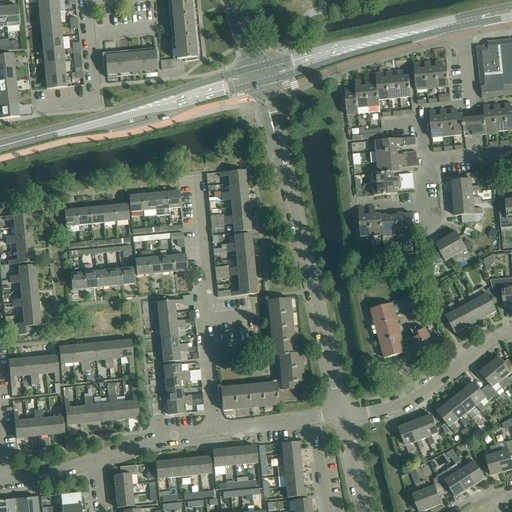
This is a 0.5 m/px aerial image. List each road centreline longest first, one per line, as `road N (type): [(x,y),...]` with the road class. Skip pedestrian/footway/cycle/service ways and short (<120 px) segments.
road 1 (residential): [(343,415),(258,76)]
road 2 (tertiary): [(0,147),(258,76)]
road 3 (residential): [(213,431),(198,173)]
road 4 (tertiary): [(258,76),(461,23)]
road 5 (residential): [(511,331),(404,404),(343,415)]
road 6 (residential): [(480,153),(461,23)]
road 7 (residential): [(95,458),(213,431)]
